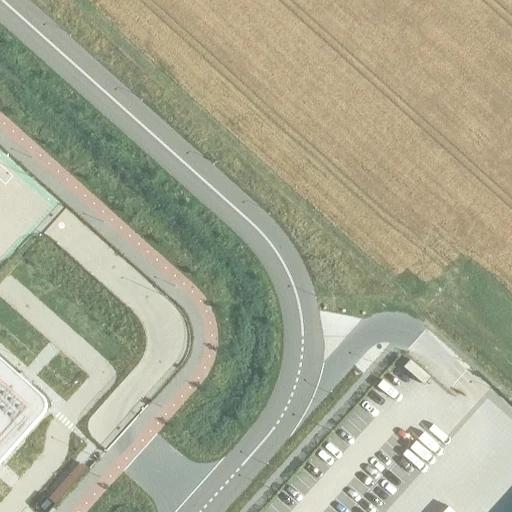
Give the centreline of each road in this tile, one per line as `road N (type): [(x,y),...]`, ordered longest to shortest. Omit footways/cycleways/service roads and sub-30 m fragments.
road 1 (unclassified): [(200,511),(269,434),(291,396),(299,305),(286,269),(259,228),(5,0)]
road 2 (unknown): [(445,511),(483,471),(495,446),(495,416),(424,345),(375,337),(291,396)]
